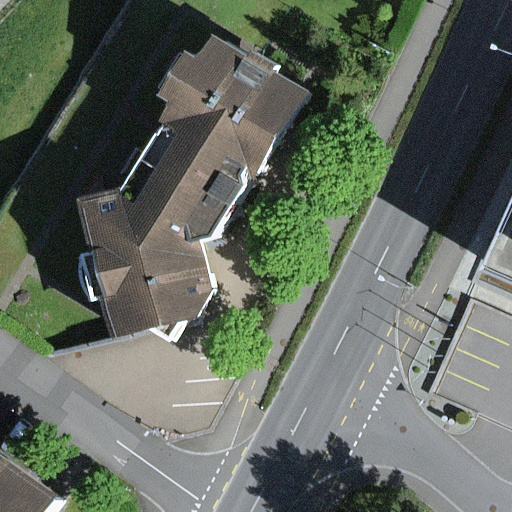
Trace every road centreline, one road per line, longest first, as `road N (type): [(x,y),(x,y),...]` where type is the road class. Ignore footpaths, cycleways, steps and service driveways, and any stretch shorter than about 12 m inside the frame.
road 1 (primary): [(506,0),(320,382)]
road 2 (residential): [(0,353),(217,511)]
road 3 (residential): [(320,382),(432,454),(493,511)]
road 4 (primary): [(320,382),(253,511)]
